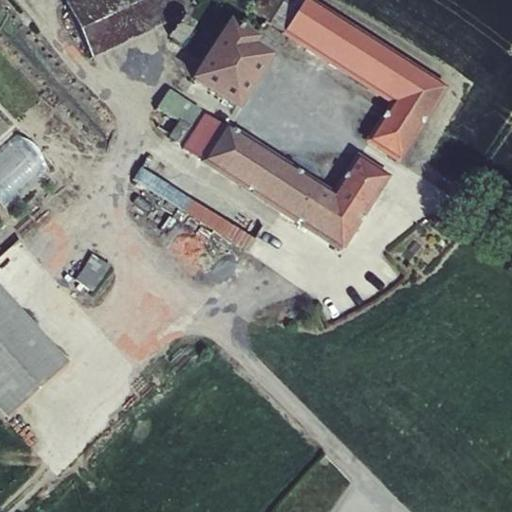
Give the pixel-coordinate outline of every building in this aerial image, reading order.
[(176,0),(122,0),(75,22),(94,64),(186,19),(176,0)] [(394,109),(417,74),(302,0),(294,0),(293,1),(292,0),(266,0),(255,17),(394,109)] [(195,32),(183,25),(172,44),(183,51),(195,32)] [(253,56),(258,48),(232,31),(191,94),(199,100),(204,93),(238,115),(271,67),(253,56)] [(401,165),(447,93),(417,74),(394,109),(370,145),(401,165)] [(184,144),(201,117),(170,98),(158,114),(181,128),(175,138),(184,144)] [(185,155),(343,255),(388,185),(358,163),(333,199),(208,121),(185,155)] [(0,190),(13,202),(49,163),(20,136),(0,156),(0,190)] [(184,144),(175,138),(170,145),(179,151),(184,144)] [(265,233),(151,160),(135,185),(249,258),(265,233)] [(94,288),(112,268),(99,257),(81,277),(94,288)] [(71,370),(0,290),(0,411),(11,424),(71,370)]
